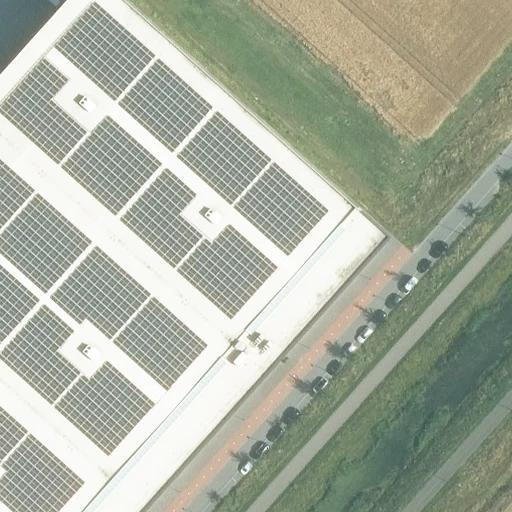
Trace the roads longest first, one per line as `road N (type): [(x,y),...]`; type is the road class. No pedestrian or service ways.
road 1 (unclassified): [(511,154),(189,511)]
road 2 (unclassified): [(511,219),(252,511)]
road 3 (unclassified): [(408,511),(511,396)]
